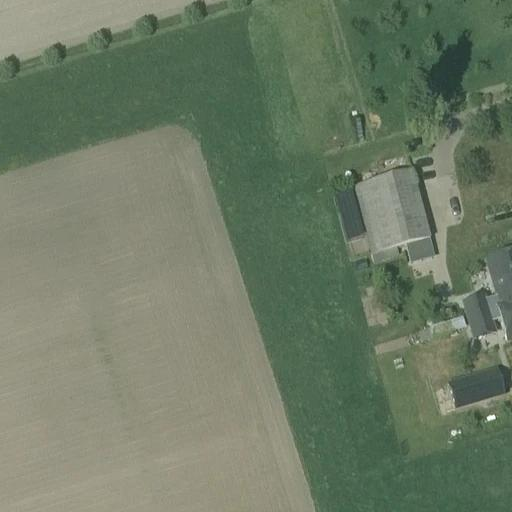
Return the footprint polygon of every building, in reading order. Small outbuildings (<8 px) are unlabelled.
[(428,153),(415,154),(416,171),(430,170),(428,153)] [(412,174),(351,190),(369,259),(371,259),(396,252),(430,243),(412,174)] [(482,301),(463,306),(476,348),(495,342),(490,326),(499,323),(506,346),(511,344),(511,256),(486,264),(497,300),(483,304),(482,301)] [(463,318),(431,327),(434,338),(466,328),(463,318)] [(449,399),(484,389),(477,366),(442,376),(449,399)]
